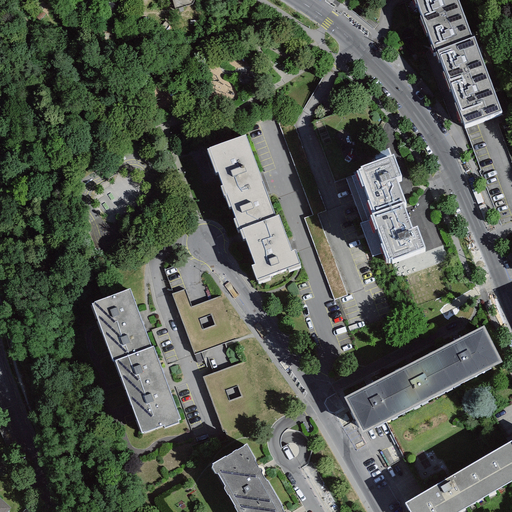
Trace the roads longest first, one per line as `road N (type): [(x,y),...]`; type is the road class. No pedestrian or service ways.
road 1 (residential): [(298,0),(367,55),(448,156),(511,313)]
road 2 (residential): [(381,511),(314,389),(207,243)]
road 3 (residential): [(0,374),(53,511)]
